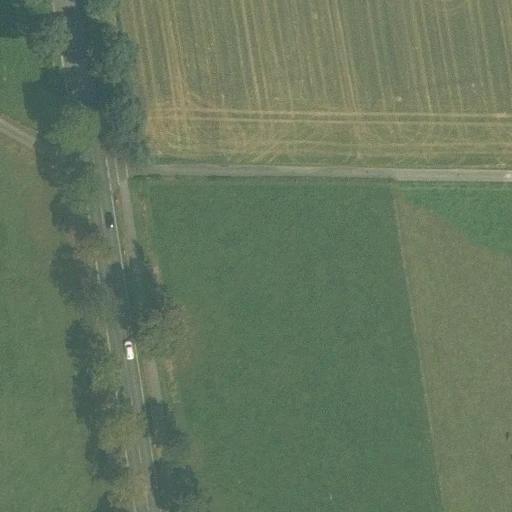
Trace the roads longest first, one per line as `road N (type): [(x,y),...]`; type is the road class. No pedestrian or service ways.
road 1 (secondary): [(70,0),(147,511)]
road 2 (track): [(511,178),(97,171)]
